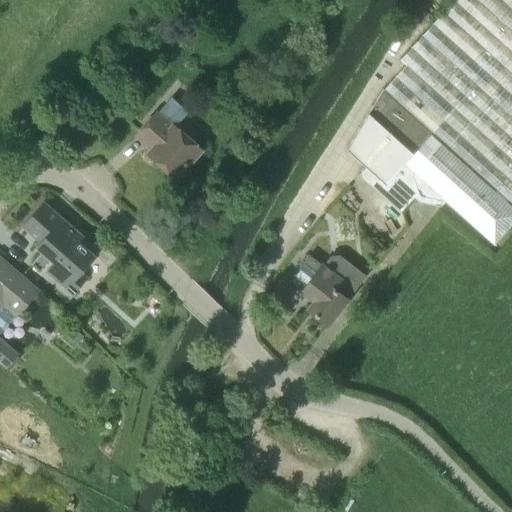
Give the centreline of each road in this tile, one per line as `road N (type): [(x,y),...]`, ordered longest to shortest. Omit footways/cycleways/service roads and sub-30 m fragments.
road 1 (unclassified): [(228,327),(284,379),(395,422),(495,511)]
road 2 (unclassified): [(228,327),(63,173),(34,168)]
road 3 (track): [(186,511),(183,426),(236,335)]
